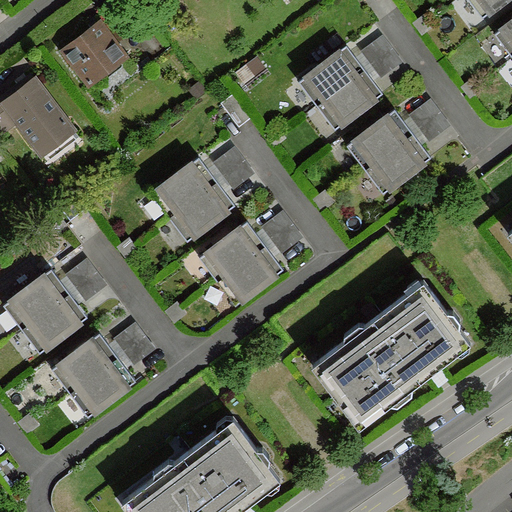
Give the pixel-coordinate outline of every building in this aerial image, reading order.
[(506,0),(471,0),(484,17),(506,0)] [(434,25),(426,15),(415,23),(419,28),(423,33),(434,25)] [(511,20),(496,33),(511,54),(511,20)] [(92,28),(64,50),(90,84),(126,56),(106,29),(98,35),(92,28)] [(404,61),(383,34),(361,51),(381,78),(404,61)] [(347,44),(299,81),(318,105),(366,68),(347,44)] [(384,92),(366,68),(318,105),(336,129),(373,101),(384,92)] [(4,103),(43,154),(74,130),(36,79),(4,103)] [(481,89),(474,79),(463,87),(467,92),(471,97),(481,89)] [(252,118),(233,94),(222,102),(225,107),(240,127),(252,118)] [(452,125),(432,98),(409,114),(430,142),(452,125)] [(385,117),(348,144),(366,168),(414,132),(397,108),(385,117)] [(285,138),(278,127),(267,135),(272,141),(275,145),(285,138)] [(432,157),(414,132),(366,168),(384,192),(432,157)] [(256,172),(235,145),(213,162),(233,189),(256,172)] [(200,156),(152,193),(170,217),(218,181),(200,156)] [(236,204),(218,181),(170,217),(188,241),(236,204)] [(334,201),(326,191),(315,199),(320,205),(323,209),(334,201)] [(304,236),(283,209),(261,226),(281,253),(304,236)] [(248,220),(200,256),(218,280),(266,244),(248,220)] [(138,248),(130,238),(119,246),(124,252),(128,257),(138,248)] [(285,268),(266,244),(218,280),(236,304),(285,268)] [(107,284),(87,257),(65,274),(85,301),(107,284)] [(52,268),(4,304),(22,328),(70,292),(52,268)] [(384,309),(321,357),(344,389),(368,420),(428,374),(442,364),(472,342),(425,279),(384,309)] [(88,316),(70,292),(22,328),(40,352),(88,316)] [(186,313),(178,302),(168,310),(171,315),(176,321),(186,313)] [(156,348),(136,321),(113,338),(134,365),(156,348)] [(100,332),(52,369),(71,393),(119,356),(100,332)] [(137,380),(119,356),(71,393),(89,416),(137,380)] [(39,424),(31,413),(20,422),(25,428),(28,432),(39,424)] [(192,448),(131,494),(143,511),(237,511),(251,501),(281,479),(234,416),(192,448)]
